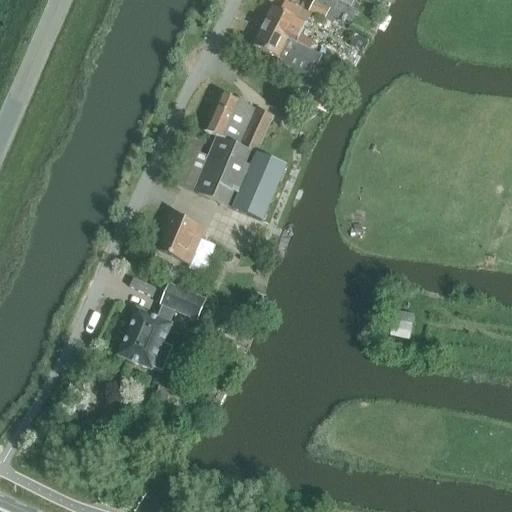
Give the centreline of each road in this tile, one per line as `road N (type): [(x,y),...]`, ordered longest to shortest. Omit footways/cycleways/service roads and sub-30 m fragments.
road 1 (unclassified): [(236,0),(80,324),(7,453)]
road 2 (tertiary): [(0,139),(60,0)]
